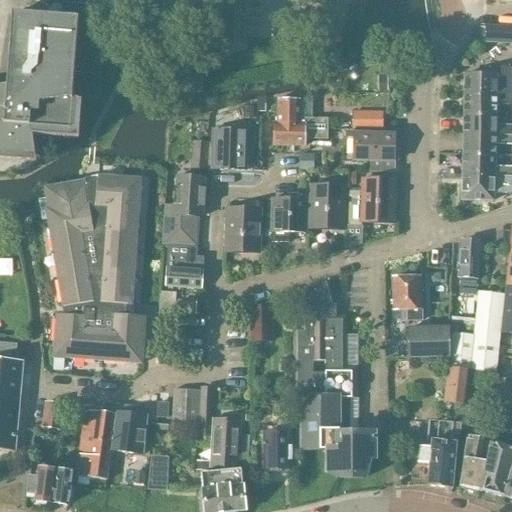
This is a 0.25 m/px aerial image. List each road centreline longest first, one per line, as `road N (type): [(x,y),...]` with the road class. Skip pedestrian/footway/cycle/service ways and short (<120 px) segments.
road 1 (residential): [(33,389),(126,390),(150,378),(202,377),(214,371),(217,297)]
road 2 (residential): [(414,241),(417,122),(450,34),(453,0)]
road 3 (residential): [(217,297),(414,241)]
road 4 (residential): [(288,169),(274,168),(263,195),(221,193),(217,297)]
